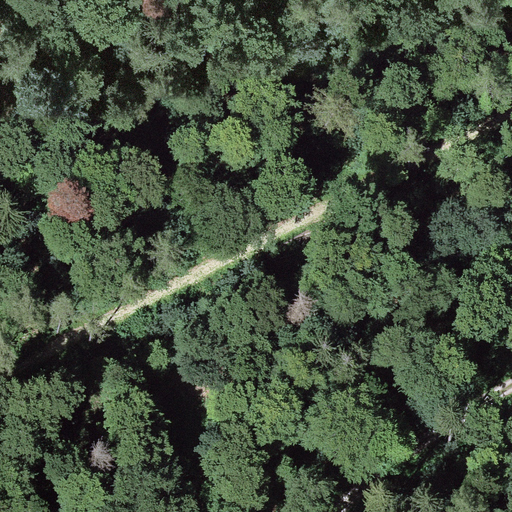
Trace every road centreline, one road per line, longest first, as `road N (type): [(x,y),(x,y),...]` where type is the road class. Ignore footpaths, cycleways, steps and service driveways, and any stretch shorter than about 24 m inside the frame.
road 1 (track): [(511,121),(305,234),(0,380)]
road 2 (track): [(337,511),(511,372)]
